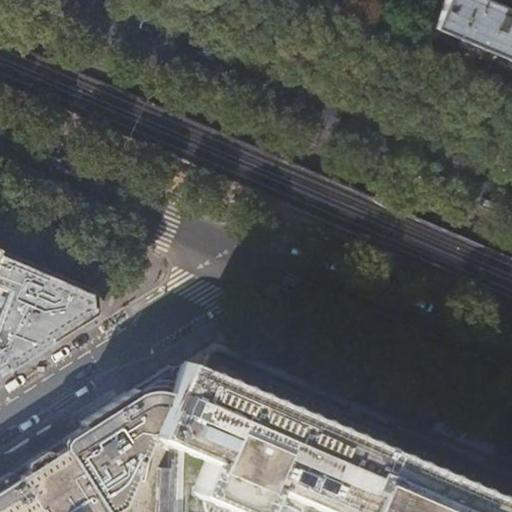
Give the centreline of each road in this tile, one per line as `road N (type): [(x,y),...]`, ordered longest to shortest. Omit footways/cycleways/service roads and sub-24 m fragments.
road 1 (primary): [(511,189),(70,0)]
road 2 (residential): [(0,417),(249,259)]
road 3 (primary): [(249,259),(511,369)]
road 4 (primary): [(0,151),(249,259)]
